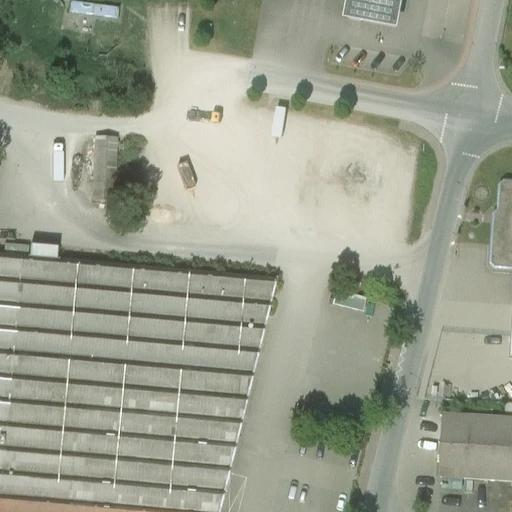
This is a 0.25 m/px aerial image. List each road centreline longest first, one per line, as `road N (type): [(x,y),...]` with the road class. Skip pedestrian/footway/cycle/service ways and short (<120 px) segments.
road 1 (residential): [(375,511),(471,119)]
road 2 (residential): [(471,119),(492,0)]
